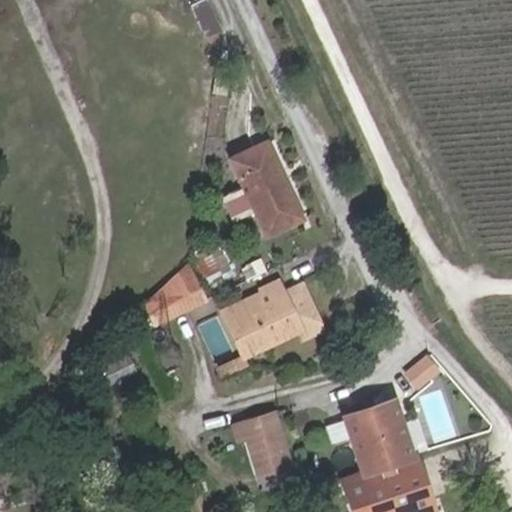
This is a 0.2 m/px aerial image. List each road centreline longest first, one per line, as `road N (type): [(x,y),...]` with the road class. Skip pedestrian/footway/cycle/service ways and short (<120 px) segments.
road 1 (track): [(0,398),(34,385),(65,358),(99,276),(106,202),(28,0)]
road 2 (track): [(309,0),(465,318),(511,377)]
